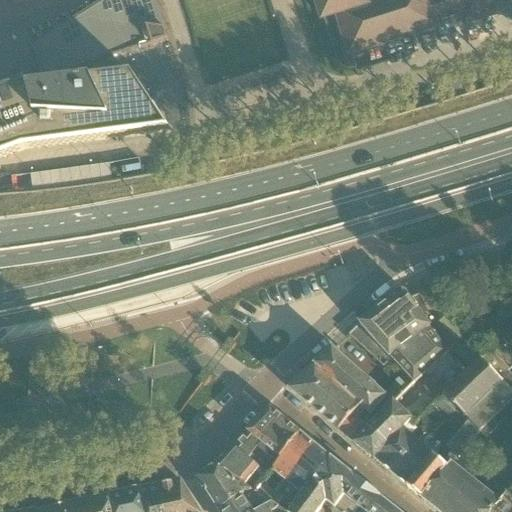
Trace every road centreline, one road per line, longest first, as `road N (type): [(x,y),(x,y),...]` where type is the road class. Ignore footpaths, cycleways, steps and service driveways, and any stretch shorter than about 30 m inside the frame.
road 1 (secondary): [(0,323),(511,183)]
road 2 (secondary): [(511,112),(213,195),(0,235)]
road 3 (primary): [(0,298),(142,265),(262,224)]
road 4 (primary): [(262,224),(0,261)]
road 5 (primary): [(262,224),(511,151)]
road 6 (residential): [(415,511),(258,380)]
road 7 (unclassified): [(168,0),(209,136),(259,119)]
road 8 (residential): [(258,380),(403,255)]
road 9 (residential): [(178,459),(0,494)]
